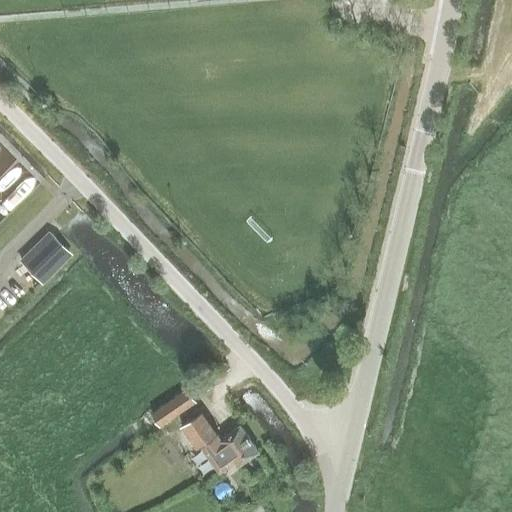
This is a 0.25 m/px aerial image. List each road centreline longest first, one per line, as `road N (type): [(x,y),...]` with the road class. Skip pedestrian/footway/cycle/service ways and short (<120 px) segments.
road 1 (unclassified): [(322,450),(283,395),(0,99)]
road 2 (tertiary): [(322,450),(359,399),(452,0)]
